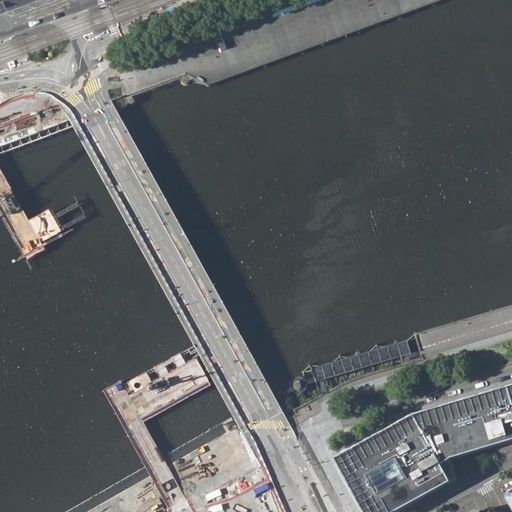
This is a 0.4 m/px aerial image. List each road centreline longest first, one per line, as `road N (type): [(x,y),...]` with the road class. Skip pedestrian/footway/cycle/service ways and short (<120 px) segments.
road 1 (primary): [(311,511),(93,114)]
road 2 (residential): [(323,428),(511,369)]
road 3 (unknown): [(84,55),(201,0)]
